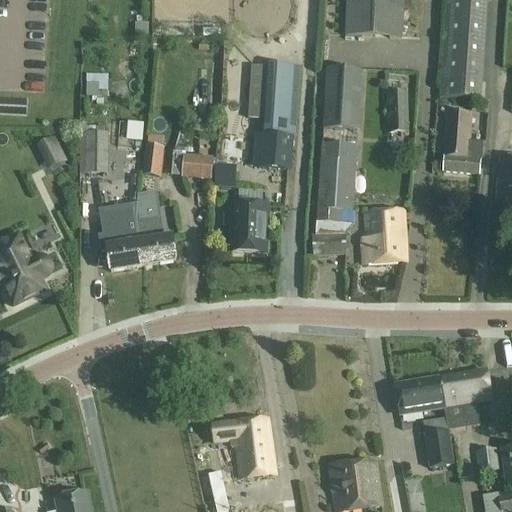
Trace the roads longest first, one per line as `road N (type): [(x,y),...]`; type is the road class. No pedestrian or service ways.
road 1 (tertiary): [(511,319),(271,312),(139,332),(74,354)]
road 2 (unclassified): [(109,511),(74,354)]
